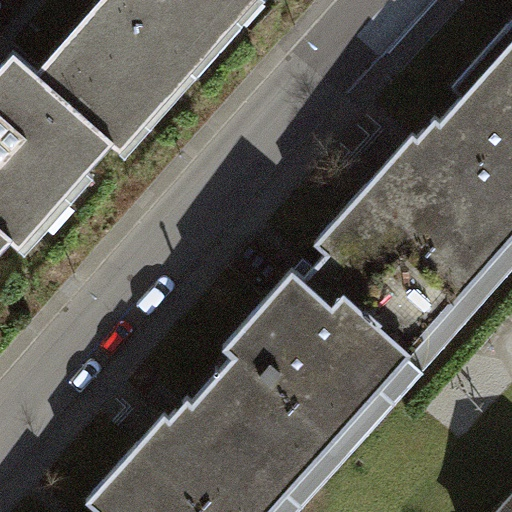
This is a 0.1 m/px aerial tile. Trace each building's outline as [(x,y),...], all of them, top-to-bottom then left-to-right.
[(107,0),(38,79),(103,137),(225,0),(107,0)] [(511,6),(493,29),(511,45),(511,6)] [(511,45),(493,29),(444,84),(454,93),(432,118),(427,114),(418,124),(409,134),(404,129),(355,185),(450,268),(466,250),(479,262),(511,225),(511,45)] [(103,137),(38,79),(6,51),(0,57),(0,232),(2,234),(69,158),(78,166),(103,137)] [(433,287),(450,268),(355,185),(306,240),(317,250),(306,263),(295,275),(284,265),(217,341),(312,424),(327,406),(341,418),(403,348),(390,336),(400,324),(414,336),(447,299),(433,287)] [(157,410),(127,443),(205,511),(233,511),(235,510),(237,511),(257,511),(309,454),(295,442),(312,424),(217,341),(215,344),(224,352),(184,398),(179,393),(170,404),(161,414),(157,410)] [(205,511),(127,443),(78,498),(89,507),(85,511),(205,511)] [(511,511),(511,483),(486,511),(511,511)]
